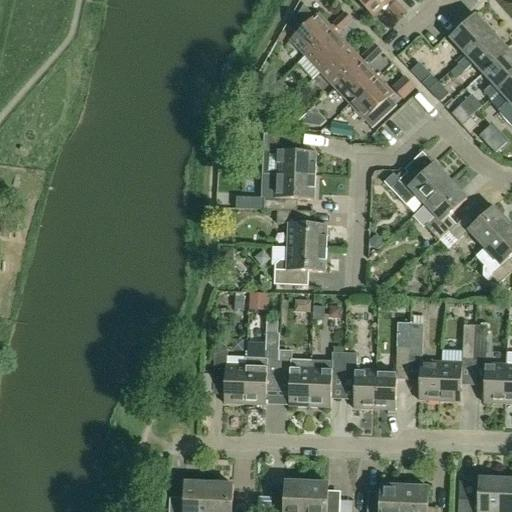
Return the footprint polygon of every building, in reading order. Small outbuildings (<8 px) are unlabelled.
[(389,3),(386,0),(355,0),(373,18),(389,3)] [(393,16),(402,8),(396,2),(388,9),(387,10),(393,16)] [(289,42),(304,58),(333,31),(318,15),(314,18),(304,7),(305,6),(304,5),(289,30),(289,31),(290,30),(296,36),(289,42)] [(402,8),(393,16),(399,22),(408,14),(402,8)] [(338,19),(346,28),(352,23),(345,14),(338,19)] [(450,40),(466,58),(491,34),(475,17),(450,40)] [(346,28),(338,19),(332,25),(340,34),(346,28)] [(304,58),(319,74),(348,48),(333,31),(304,58)] [(491,34),(466,58),(457,67),(463,74),(473,65),(482,75),(507,52),(491,34)] [(368,51),(376,60),(382,54),(374,45),(368,51)] [(348,48),(319,74),(334,90),(363,63),(348,48)] [(376,60),(368,51),(362,57),(370,65),(376,60)] [(489,101),(498,93),(511,80),(511,56),(507,52),(482,75),(492,85),(482,94),(489,101)] [(349,106),(377,79),(363,63),(334,90),(349,106)] [(422,85),(429,92),(438,84),(431,77),(419,65),(411,72),(423,85),(422,85)] [(400,89),(396,93),(403,101),(415,90),(404,77),(396,84),(400,89)] [(377,79),(349,106),(364,122),(393,96),(377,79)] [(511,80),(498,93),(508,103),(498,113),(511,128),(511,80)] [(448,96),(438,84),(429,92),(440,104),(448,96)] [(460,125),(468,117),(460,107),(451,115),(460,125)] [(477,127),(468,117),(460,125),(468,135),(477,127)] [(320,129),(326,123),(322,118),(311,128),(320,129)] [(332,125),(330,135),(344,137),(345,128),(332,125)] [(316,135),(313,144),(333,151),(336,143),(316,135)] [(277,177),(315,178),(316,155),(299,154),(300,138),(266,136),(264,176),(277,177)] [(425,207),(450,184),(434,166),(416,183),(408,174),(399,182),(390,191),(406,208),(416,198),(425,207)] [(263,212),(277,213),(297,214),(297,202),(314,203),(315,178),(277,177),(276,189),(265,189),(264,199),(263,212)] [(385,185),(390,191),(399,182),(393,177),(385,185)] [(450,184),(425,207),(427,210),(431,222),(425,228),(440,243),(441,242),(457,226),(449,218),(467,202),(450,184)] [(485,250),(510,227),(493,209),(475,227),(466,217),(457,226),(441,242),(449,251),(458,243),(469,233),(485,250)] [(288,226),(287,249),(325,251),(327,227),(308,226),(308,214),(297,214),(277,213),(276,225),(288,226)] [(511,258),(511,229),(510,227),(485,250),(476,258),(485,267),(483,268),(483,278),(488,282),(491,279),(498,287),(511,274),(511,266),(508,262),(511,258)] [(221,260),(228,260),(233,257),(233,248),(221,248),(221,260)] [(324,275),(325,251),(287,249),(286,262),(280,262),(276,265),(275,265),(275,268),(276,268),(276,272),(274,272),(273,286),(304,288),(305,274),(324,275)] [(243,311),(244,297),(235,297),(234,310),(243,311)] [(294,309),(299,314),(310,314),(310,302),(295,302),(294,309)] [(341,309),(329,308),(329,315),(332,319),(340,320),(341,309)] [(408,358),(409,358),(421,359),(421,357),(422,357),(423,318),(411,317),(410,342),(408,342),(408,349),(408,358)] [(475,327),(463,327),(461,360),(474,360),(475,327)] [(486,361),(487,328),(475,327),(474,360),(486,361)] [(277,336),(267,335),(266,361),(246,360),(244,406),(265,407),(266,376),(275,377),(277,336)] [(244,406),(246,360),(244,360),(244,359),(225,358),(226,350),(214,349),(212,374),(224,375),(223,405),(244,406)] [(408,358),(408,349),(396,349),(395,374),(376,373),(375,412),(395,412),(396,381),(408,382),(409,358),(408,358)] [(309,409),(311,363),(291,362),(291,353),(278,353),(277,377),(289,377),(288,408),(309,409)] [(331,379),(343,380),(344,356),(331,355),(331,363),(311,363),(309,409),(330,410),(331,379)] [(353,411),(375,412),(376,373),(356,372),(356,356),(344,356),(343,380),(354,380),(353,411)] [(439,403),(441,364),(420,363),(418,402),(439,403)] [(462,365),(441,364),(439,403),(460,404),(462,365)] [(485,366),(483,406),(504,406),(506,367),(485,366)] [(499,511),(500,481),(479,480),(478,502),(458,501),(457,511),(499,511)] [(511,511),(511,482),(500,481),(499,511),(511,511)] [(208,511),(210,485),(185,484),(183,510),(169,509),(168,511),(208,511)] [(304,511),(306,485),(285,484),(284,491),(277,491),(277,493),(272,492),(272,499),(257,499),(256,511),(304,511)] [(210,485),(208,511),(231,511),(233,486),(210,485)] [(306,485),(304,511),(338,511),(339,502),(338,502),(339,499),(333,494),(327,494),(327,486),(306,485)] [(401,511),(403,488),(381,487),(381,494),(373,494),(368,498),(367,511),(401,511)] [(403,488),(401,511),(427,511),(429,489),(403,488)] [(346,498),(345,511),(356,511),(357,499),(346,498)]
